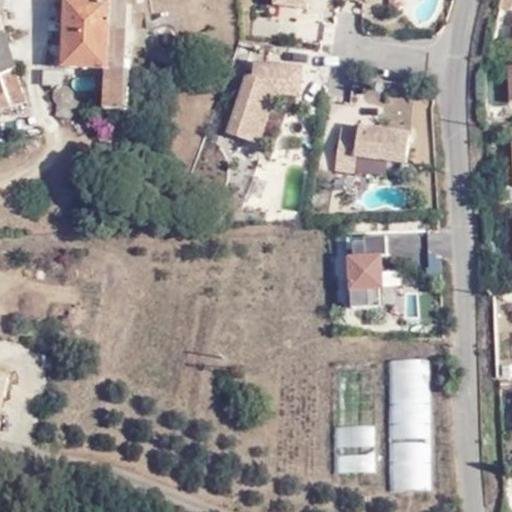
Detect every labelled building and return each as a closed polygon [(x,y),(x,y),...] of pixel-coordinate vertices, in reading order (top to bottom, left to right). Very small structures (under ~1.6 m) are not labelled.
[(0,0),(0,109),(33,103),(5,0),(0,0)] [(139,5),(137,0),(76,0),(70,65),(112,67),(110,100),(131,101),(139,5)] [(289,19),(264,16),(261,32),(287,35),(289,19)] [(266,137),(283,87),(307,90),(310,64),(263,59),(262,76),(255,74),(237,127),(266,137)] [(49,83),(66,83),(68,83),(69,68),(50,67),(49,83)] [(68,83),(66,83),(59,93),(61,103),(70,107),(77,104),(86,93),(77,81),(68,83)] [(416,129),(368,121),(367,126),(350,123),(343,164),(360,167),(363,151),(411,159),(416,129)] [(346,307),(382,306),(382,233),(346,234),(346,307)] [(374,472),(373,361),(333,362),(334,473),(374,472)] [(0,395),(4,397),(9,378),(0,375),(0,395)] [(390,489),(429,489),(428,383),(388,383),(390,489)]
